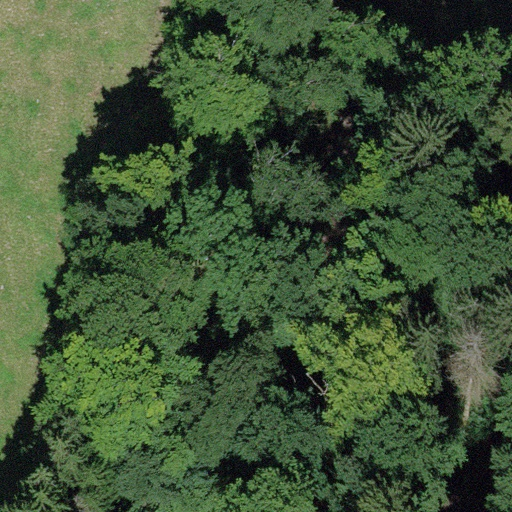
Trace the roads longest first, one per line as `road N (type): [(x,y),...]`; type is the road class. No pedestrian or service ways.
road 1 (track): [(252,511),(284,359),(391,109),(391,0)]
road 2 (track): [(391,109),(511,44)]
